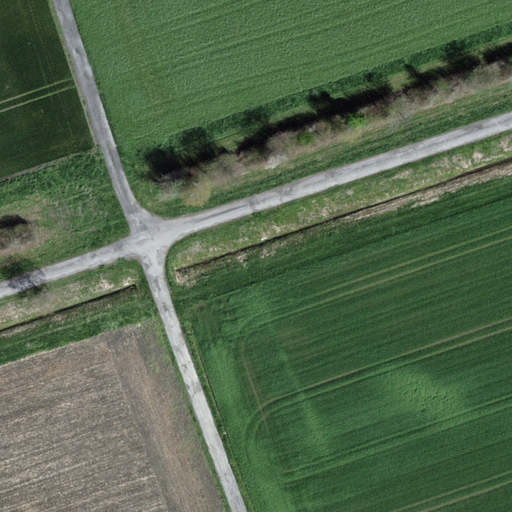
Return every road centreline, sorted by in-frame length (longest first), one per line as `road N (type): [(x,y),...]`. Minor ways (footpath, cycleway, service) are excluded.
road 1 (track): [(246,511),(67,0)]
road 2 (track): [(511,118),(0,289)]
